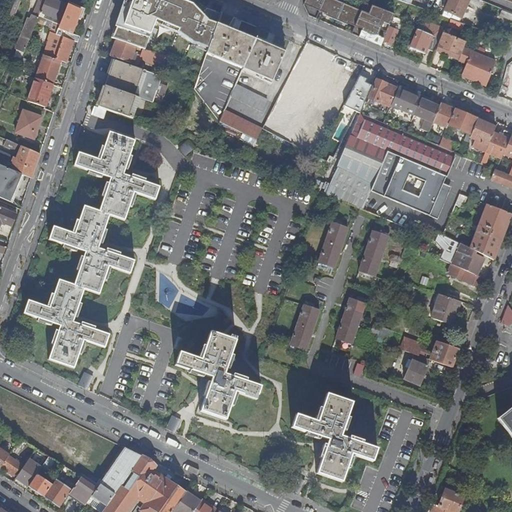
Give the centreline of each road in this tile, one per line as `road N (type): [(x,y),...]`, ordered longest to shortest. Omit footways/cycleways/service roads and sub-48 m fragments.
road 1 (residential): [(106,0),(0,313)]
road 2 (residential): [(0,370),(287,511)]
road 3 (residential): [(410,511),(511,255)]
road 4 (residential): [(497,107),(284,17)]
